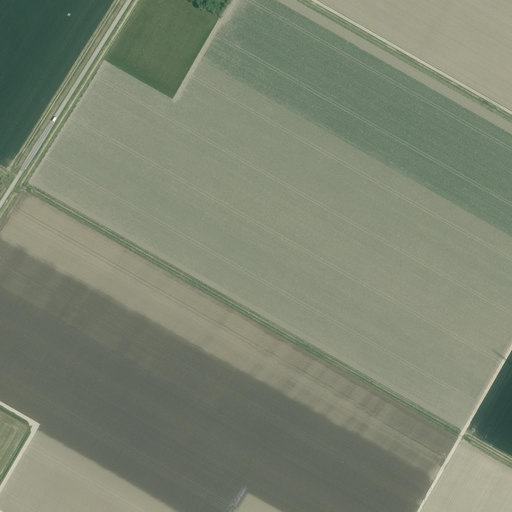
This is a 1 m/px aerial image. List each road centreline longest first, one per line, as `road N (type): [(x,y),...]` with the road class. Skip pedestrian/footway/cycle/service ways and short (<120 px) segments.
road 1 (unclassified): [(0,205),(132,0)]
road 2 (track): [(511,345),(417,511)]
